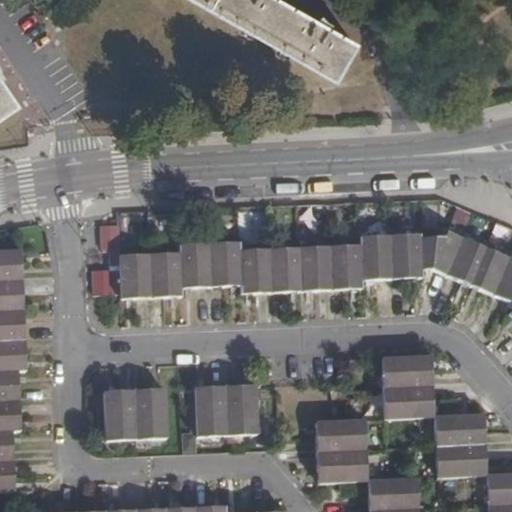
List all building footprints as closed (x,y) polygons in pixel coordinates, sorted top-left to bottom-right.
[(185,0),(333,85),(356,45),(328,29),(332,23),(319,14),(314,21),(276,0),(185,0)] [(0,117),(16,106),(0,83),(0,80),(5,77),(2,72),(1,64),(0,64),(0,117)] [(511,262),(459,238),(447,233),(445,238),(422,239),(421,235),(361,237),(362,246),(242,251),(242,243),(182,245),(182,254),(123,256),(123,248),(112,249),(113,263),(123,264),(125,298),(184,295),(184,287),(243,285),(244,293),(363,288),(363,279),(423,276),(423,269),(432,268),(504,301),(511,308),(511,310),(507,315),(511,320),(511,262)] [(24,371),(21,312),(20,282),(18,254),(0,254),(0,492),(12,492),(9,431),(17,431),(14,372),(24,371)] [(96,271),(97,295),(117,294),(115,270),(96,271)] [(379,422),(425,420),(424,391),(423,361),(377,362),(379,422)] [(192,437),(252,434),(249,385),(189,388),(192,437)] [(99,392),(101,442),(133,440),(161,438),(158,389),(99,392)] [(475,479),(474,420),(427,420),(429,480),(475,479)] [(360,483),(357,423),(310,424),(312,483),(360,483)] [(511,511),(511,477),(479,479),(480,511),(511,511)] [(363,511),(409,511),(410,510),(409,481),(362,482),(363,511)]
